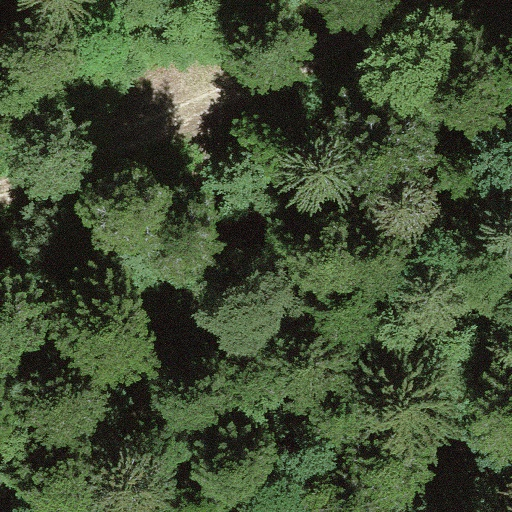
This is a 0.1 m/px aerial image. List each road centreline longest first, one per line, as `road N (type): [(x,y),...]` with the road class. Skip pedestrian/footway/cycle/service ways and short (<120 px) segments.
road 1 (track): [(0,167),(382,0)]
road 2 (track): [(402,511),(511,409)]
